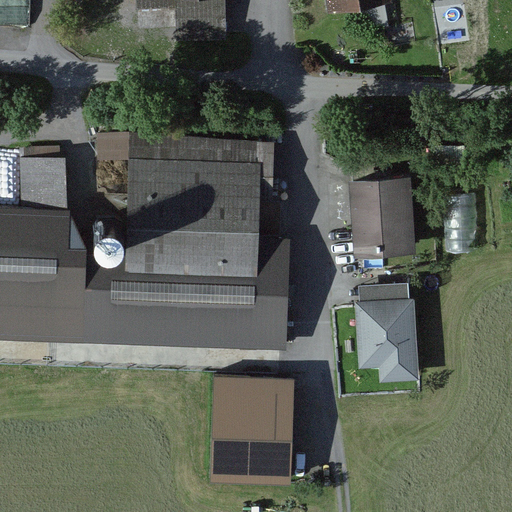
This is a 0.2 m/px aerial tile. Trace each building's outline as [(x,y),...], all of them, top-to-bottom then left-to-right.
[(54,170),(70,169),(68,140),(23,143),(26,188),(55,186),(54,170)] [(76,202),(0,199),(0,333),(291,344),(293,295),(266,295),(266,279),(263,279),(268,155),(132,150),(128,275),(116,274),(115,289),(90,288),(92,249),(76,202)] [(413,170),(350,175),(356,255),(419,250),(413,170)] [(481,248),(481,181),(450,181),(451,248),(481,248)] [(380,380),(421,378),(416,291),(355,294),(359,365),(379,363),(380,380)] [(298,376),(216,374),(213,481),(295,483),(298,376)]
